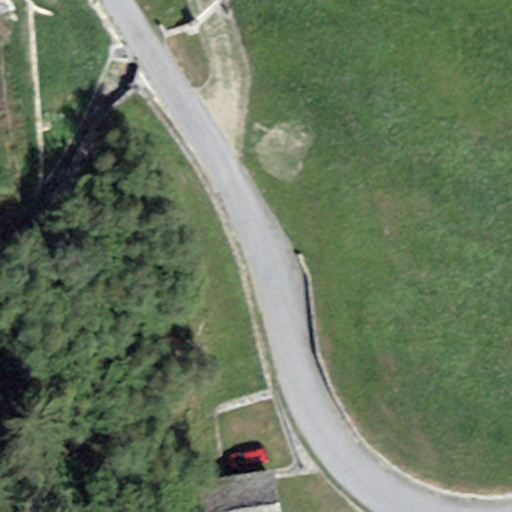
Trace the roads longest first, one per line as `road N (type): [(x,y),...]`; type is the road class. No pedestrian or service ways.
road 1 (unclassified): [(116,0),(247,219),(315,425),(344,464),(416,511)]
road 2 (track): [(217,161),(218,72),(207,0)]
